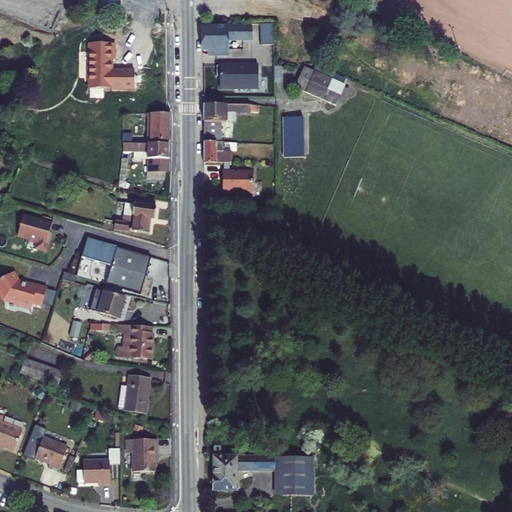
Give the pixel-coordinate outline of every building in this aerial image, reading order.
[(273,9),(272,0),(239,0),(240,11),(273,9)] [(260,25),(260,45),(274,45),(274,43),(274,25),(260,25)] [(250,28),(202,28),(202,50),(208,51),(208,56),(227,56),(227,40),(249,40),(250,28)] [(89,45),(89,89),(90,89),(90,99),(104,100),(104,90),(134,90),(134,72),(112,71),(112,60),(114,60),(114,45),(89,45)] [(279,61),(298,60),(298,45),(279,45),(279,61)] [(220,90),(258,90),(258,65),(217,65),(216,75),(219,75),(220,90)] [(335,106),(337,104),(344,89),(345,86),(337,82),(339,78),(319,69),(317,74),(304,68),(295,89),(335,106)] [(344,89),(337,104),(343,107),(350,91),(344,89)] [(204,106),(204,122),(222,123),(227,123),(227,114),(235,114),(250,114),(251,113),(250,107),(204,106)] [(227,114),(227,123),(235,123),(235,114),(227,114)] [(149,142),(169,142),(170,115),(149,115),(149,142)] [(283,119),(283,159),(304,159),(303,119),(283,119)] [(204,128),(204,143),(222,143),(222,129),(204,128)] [(204,143),(204,164),(236,164),(236,153),(223,153),(223,143),(222,143),(204,143)] [(147,174),(168,175),(169,145),(142,145),(122,145),(122,153),(135,153),(146,153),(146,159),(147,159),(147,174)] [(223,193),(237,193),(237,173),(223,173),(223,193)] [(237,173),(237,193),(253,194),(253,174),(237,173)] [(115,221),(114,229),(148,234),(150,219),(154,219),(155,207),(154,207),(154,201),(123,197),(123,204),(125,204),(123,222),(115,221)] [(37,250),(46,252),(49,241),(48,240),(52,225),(24,217),(18,238),(29,241),(29,242),(38,244),(37,250)] [(83,256),(77,276),(91,281),(106,285),(140,294),(150,259),(88,240),(83,256)] [(32,305),(41,307),(46,291),(31,286),(31,288),(17,284),(12,275),(0,281),(0,298),(2,297),(5,302),(16,306),(17,305),(19,308),(29,312),(32,305)] [(106,285),(91,281),(89,289),(95,291),(90,311),(119,319),(124,299),(104,293),(106,285)] [(69,337),(76,338),(80,324),(73,322),(69,337)] [(123,344),(151,348),(152,335),(150,335),(151,327),(119,326),(119,333),(124,334),(123,344)] [(151,360),(151,348),(123,344),(123,349),(118,349),(118,358),(151,360)] [(25,360),(20,374),(58,387),(62,373),(25,360)] [(126,411),(145,414),(148,381),(129,378),(128,388),(121,387),(118,409),(126,410),(126,411)] [(34,393),(39,400),(45,396),(40,390),(34,393)] [(73,408),(80,411),(82,406),(74,403),(73,408)] [(0,445),(15,452),(22,432),(1,424),(3,418),(0,417),(0,445)] [(134,431),(141,434),(143,428),(136,426),(134,431)] [(50,467),(59,470),(68,448),(43,439),(36,459),(50,464),(50,467)] [(154,450),(157,450),(157,441),(126,441),(126,453),(133,454),(133,473),(154,473),(154,463),(154,450)] [(275,470),(275,459),(215,458),(215,491),(236,491),(236,470),(275,470)] [(283,497),(283,459),(275,459),(275,470),(274,496),(283,497)] [(313,497),(313,459),(283,459),(283,497),(291,497),(313,497)] [(100,486),(110,485),(110,462),(84,462),(84,473),(78,473),(78,481),(79,483),(99,483),(100,486)]
